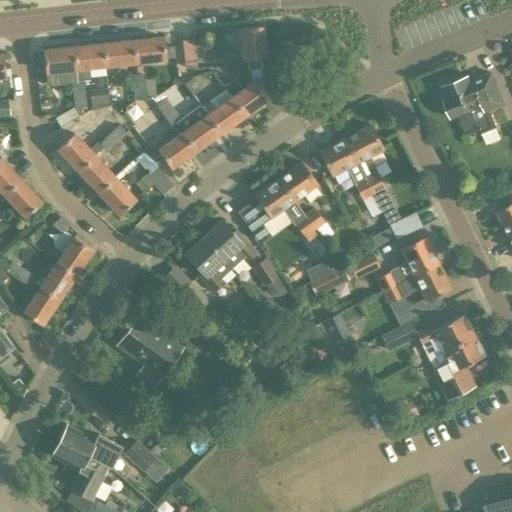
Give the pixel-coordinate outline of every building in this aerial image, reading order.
[(247,59),(249,72),(255,71),(254,68),(260,68),(259,58),(265,57),(261,27),(239,29),(242,60),(247,59)] [(135,62),(165,58),(163,35),(132,39),(135,62)] [(105,65),(135,62),(132,39),(102,43),(105,65)] [(183,62),(195,61),(193,39),(180,40),(183,62)] [(75,69),(105,65),(102,43),(72,46),(75,69)] [(45,73),(75,69),(72,46),(42,50),(45,73)] [(244,115),(245,114),(247,118),(260,109),(258,105),(269,97),(258,81),(262,78),(260,68),(254,68),(255,71),(249,72),(250,84),(232,97),(244,115)] [(455,117),(457,117),(465,134),(478,129),(481,135),(496,128),(491,115),(489,115),(487,111),(504,104),(491,73),(470,82),(468,77),(443,87),(448,100),(444,101),(451,118),(455,117)] [(131,74),(132,86),(138,85),(138,88),(144,88),(143,74),(131,74)] [(201,88),(193,77),(183,84),(191,95),(201,88)] [(71,82),(72,93),(78,92),(79,96),(84,95),(83,81),(71,82)] [(133,101),(145,100),(144,88),(138,88),(138,85),(132,86),(133,101)] [(219,132),(244,115),(232,97),(230,98),(224,90),(201,106),(207,114),(219,132)] [(74,108),(86,107),(84,95),(79,96),(78,92),(72,93),(74,108)] [(179,118),(165,98),(155,105),(170,126),(174,123),(180,119),(179,118)] [(0,116),(9,115),(7,100),(0,100),(0,116)] [(182,132),(195,150),(219,132),(207,114),(195,122),(188,112),(179,118),(180,119),(174,123),(181,132),(182,132)] [(125,133),(118,125),(99,143),(106,152),(125,133)] [(372,195),(384,189),(377,174),(368,156),(382,149),(370,125),(344,138),(372,195)] [(182,132),(181,132),(157,149),(170,167),(195,150),(182,132)] [(77,171),(94,155),(73,133),(57,149),(77,171)] [(372,195),(344,138),(318,151),(330,175),(347,167),(354,182),(353,183),(362,200),(372,195)] [(156,165),(143,151),(135,158),(144,168),(145,167),(149,172),(156,165)] [(77,171),(98,193),(114,178),(94,155),(77,171)] [(0,191),(3,195),(19,180),(0,158),(0,191)] [(294,201),(317,184),(301,162),(277,178),(294,201)] [(143,193),(152,184),(145,175),(135,184),(143,193)] [(134,200),(114,178),(98,193),(118,215),(134,200)] [(294,201),(277,178),(254,195),(270,218),(282,209),(293,225),(296,223),(294,221),(303,215),(294,201)] [(40,202),(19,180),(3,195),(23,217),(40,202)] [(509,236),(511,234),(511,202),(497,211),(509,236)] [(314,207),(304,214),(314,229),(325,222),(314,207)] [(314,229),(304,214),(303,215),(294,221),(296,223),(304,236),(314,229)] [(69,224),(60,216),(51,225),(60,233),(69,224)] [(203,237),(232,270),(243,260),(247,264),(257,255),(241,238),(238,240),(221,221),(203,237)] [(74,237),(69,243),(56,262),(75,274),(92,249),(74,237)] [(220,280),(232,270),(203,237),(185,254),(202,273),(199,276),(214,293),(224,284),(220,280)] [(381,291),(398,283),(413,275),(437,263),(425,237),(400,249),(406,263),(389,271),(390,272),(375,280),(381,291)] [(348,262),(355,278),(379,267),(372,251),(348,262)] [(264,285),(277,276),(265,257),(251,267),(264,285)] [(4,271),(14,278),(17,272),(20,274),(23,269),(10,261),(7,267),(4,271)] [(58,299),(75,274),(56,262),(39,287),(58,299)] [(451,289),(437,263),(413,275),(398,283),(404,294),(404,295),(419,287),(426,302),(451,289)] [(315,296),(349,280),(343,268),(310,284),(315,296)] [(14,278),(15,279),(26,286),(33,276),(23,269),(20,274),(17,272),(14,278)] [(195,314),(209,300),(190,281),(176,295),(195,314)] [(404,294),(398,283),(381,291),(387,303),(404,295),(404,294)] [(40,325),(58,299),(39,287),(22,313),(40,325)] [(341,312),(323,319),(338,357),(357,349),(341,312)] [(464,314),(434,328),(431,323),(415,331),(428,357),(474,335),(464,314)] [(154,388),(162,378),(183,348),(138,316),(117,346),(148,368),(140,379),(154,388)] [(380,335),(387,351),(416,336),(409,321),(380,335)] [(0,363),(9,357),(7,353),(13,348),(0,330),(0,363)] [(465,364),(484,355),(474,335),(428,357),(433,367),(430,368),(445,399),(475,385),(465,364)] [(66,426),(58,441),(96,460),(99,454),(110,460),(117,446),(97,435),(94,441),(66,426)] [(142,471),(155,457),(136,439),(123,453),(142,471)] [(92,467),(96,460),(58,441),(50,457),(79,471),(72,483),(69,489),(91,500),(104,473),(92,467)] [(483,507),(484,511),(511,511),(511,480),(511,481),(511,498),(483,507)] [(117,511),(99,501),(91,511),(117,511)]
